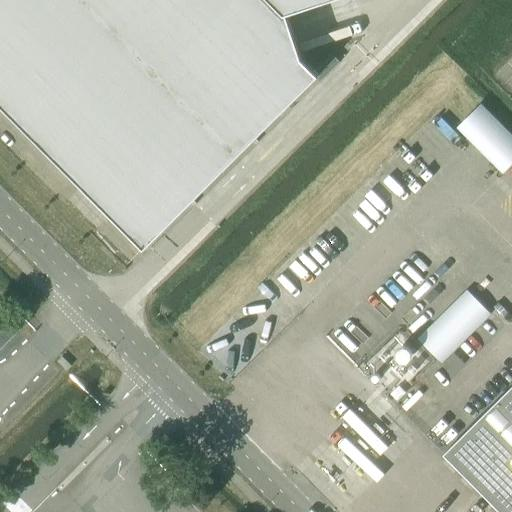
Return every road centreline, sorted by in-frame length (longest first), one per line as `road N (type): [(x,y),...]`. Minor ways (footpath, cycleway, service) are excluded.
road 1 (tertiary): [(299,511),(0,209)]
road 2 (unknown): [(228,439),(283,369),(323,287),(391,211),(458,179),(475,182),(511,214)]
